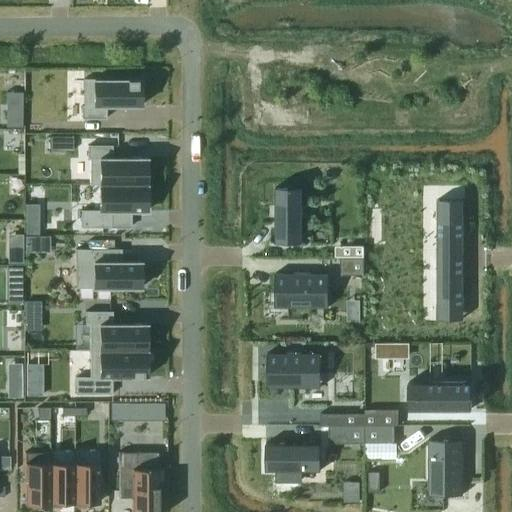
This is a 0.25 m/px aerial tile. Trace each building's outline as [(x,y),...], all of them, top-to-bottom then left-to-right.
[(82,105),(82,118),(106,118),(106,106),(140,106),(140,78),(84,78),(84,105),(82,105)] [(23,115),(7,115),(7,126),(23,126),(23,115)] [(112,144),(88,144),(88,157),(90,157),(90,183),(100,183),(146,183),(146,156),(112,156),(112,144)] [(112,211),(146,210),(146,183),(100,183),(99,209),(81,209),(81,227),(112,227),(112,211)] [(276,187),(276,242),(303,242),(303,187),(276,187)] [(438,319),(463,319),(463,199),(438,199),(438,319)] [(26,224),(25,234),(39,234),(39,224),(26,224)] [(88,248),(114,248),(114,239),(88,239),(88,248)] [(337,245),(337,256),(343,256),(343,259),(364,259),(364,245),(337,245)] [(76,287),(140,288),(140,260),(116,260),(116,248),(114,248),(88,248),(76,248),(76,287)] [(8,250),(8,263),(23,263),(23,250),(8,250)] [(343,259),(343,273),(364,273),(364,259),(343,259)] [(275,272),(275,293),(288,293),(288,307),(329,307),(329,272),(275,272)] [(25,300),(25,315),(41,315),(41,300),(25,300)] [(90,323),(90,350),(146,349),(146,322),(112,322),(112,310),(86,310),(86,324),(90,323)] [(409,343),(376,343),(376,357),(409,357),(409,343)] [(146,377),(146,349),(90,350),(90,376),(76,376),(76,393),(112,393),(112,377),(146,377)] [(268,352),(268,387),(321,387),(321,352),(268,352)] [(26,376),(26,400),(39,400),(39,376),(26,376)] [(408,409),(471,409),(471,382),(408,382),(408,409)] [(8,397),(22,397),(22,387),(8,387),(8,397)] [(126,419),(126,402),(110,402),(110,419),(126,419)] [(38,407),(38,415),(38,419),(50,419),(50,407),(38,407)] [(62,415),(74,415),(74,407),(62,407),(62,415)] [(74,415),(86,415),(86,407),(74,407),(74,415)] [(365,413),(365,425),(384,425),(385,425),(395,425),(395,412),(380,412),(365,412),(365,413)] [(341,413),(341,425),(365,425),(365,413),(341,413)] [(365,425),(365,442),(384,442),(384,425),(365,425)] [(463,494),(463,439),(429,439),(429,482),(443,482),(443,494),(463,494)] [(321,443),(266,443),(266,470),(321,470),(321,443)] [(118,491),(132,491),(131,511),(157,511),(158,467),(136,467),(136,451),(118,451),(118,491)] [(25,452),(25,504),(41,504),(41,506),(50,506),(50,504),(50,452),(25,452)] [(50,452),(50,504),(52,504),(59,504),(59,502),(74,502),(74,461),(52,461),(52,452),(50,452)] [(0,455),(0,468),(10,469),(10,456),(0,455)] [(74,502),(74,504),(83,504),(83,502),(99,502),(99,461),(74,461),(74,502)] [(368,471),(368,491),(380,491),(380,471),(368,471)]
